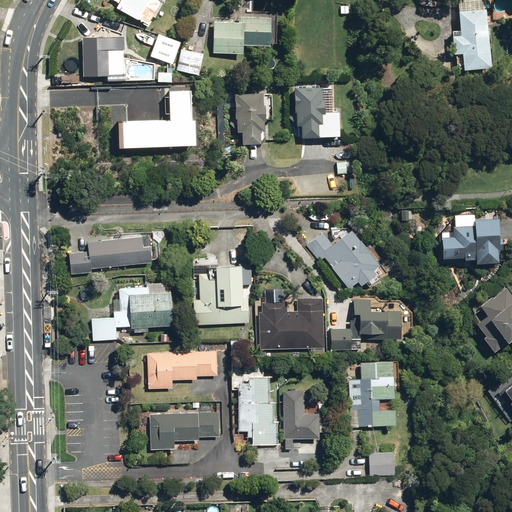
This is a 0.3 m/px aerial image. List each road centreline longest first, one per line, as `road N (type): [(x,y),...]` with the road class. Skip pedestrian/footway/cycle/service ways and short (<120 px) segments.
road 1 (secondary): [(32,511),(19,200)]
road 2 (unknown): [(95,461),(131,470),(340,467)]
road 3 (secondary): [(18,159),(20,83),(47,0)]
